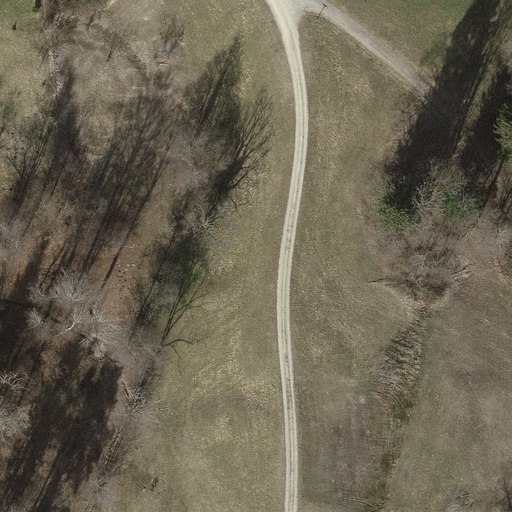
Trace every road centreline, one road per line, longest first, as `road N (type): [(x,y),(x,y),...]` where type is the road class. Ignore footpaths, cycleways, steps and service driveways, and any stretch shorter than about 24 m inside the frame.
road 1 (track): [(278,0),(304,93),(305,147),(283,270),(291,511)]
road 2 (track): [(303,0),(370,42),(430,95),(511,205)]
